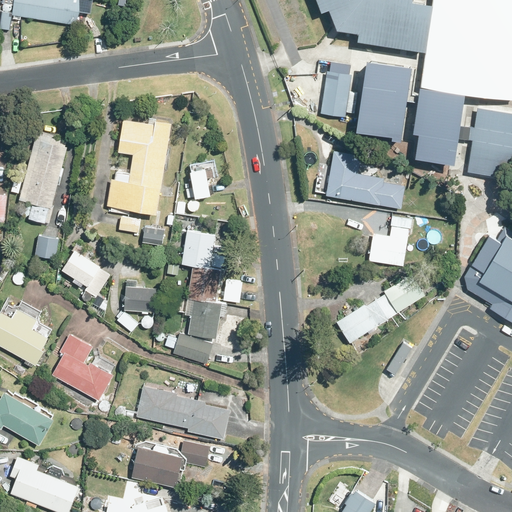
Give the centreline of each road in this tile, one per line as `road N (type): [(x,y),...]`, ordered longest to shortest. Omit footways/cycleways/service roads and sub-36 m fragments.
road 1 (tertiary): [(236,51),(262,159),(288,421)]
road 2 (residential): [(0,82),(236,51)]
road 3 (residential): [(511,506),(385,443)]
